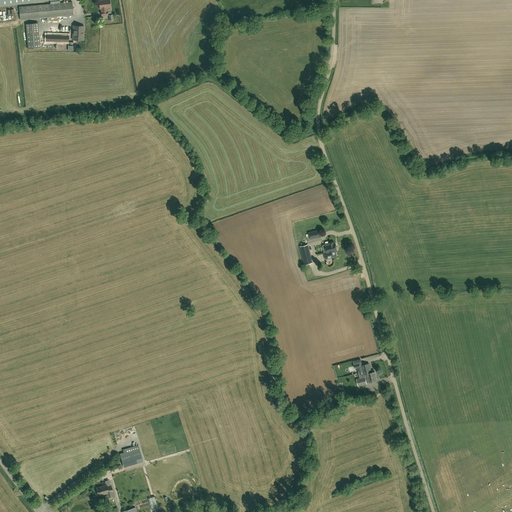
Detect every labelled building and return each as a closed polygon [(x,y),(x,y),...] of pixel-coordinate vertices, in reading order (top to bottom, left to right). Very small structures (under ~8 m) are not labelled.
[(50,4),(19,7),(20,20),(73,15),(72,2),(60,3),(59,0),(50,0),(50,4)] [(99,0),(100,8),(101,8),(101,11),(102,15),(108,15),(107,11),(107,8),(110,7),(109,0),(99,0)] [(38,23),(26,24),(28,49),(41,48),(38,23)] [(83,40),(84,26),(73,26),(73,40),(83,40)] [(69,35),(60,35),(60,42),(68,43),(69,35)] [(310,239),(320,236),(319,230),(309,233),(310,239)] [(330,244),(325,245),(323,246),(324,253),(327,252),(331,251),(331,252),(335,251),(337,251),(336,247),(336,246),(336,245),(335,243),(334,243),(334,242),(329,243),(330,244)] [(308,245),(300,247),(304,264),(312,263),(308,245)] [(337,256),(335,251),(331,252),(331,251),(327,252),(324,253),(326,259),(337,256)] [(371,373),(371,372),(370,368),(369,363),(362,365),(364,375),(364,374),(371,373)] [(371,373),(364,374),(365,377),(356,379),(358,386),(367,384),(366,381),(369,380),(369,382),(377,380),(375,372),(371,372),(371,373)] [(171,455),(172,454),(164,422),(139,428),(143,446),(159,442),(160,445),(167,443),(167,447),(169,451),(170,451),(171,455)] [(140,445),(124,449),(125,453),(121,453),(123,462),(132,460),(133,464),(144,462),(140,445)] [(151,472),(133,477),(137,492),(155,487),(151,472)] [(130,474),(115,477),(119,497),(132,494),(128,478),(131,478),(130,474)] [(155,477),(162,503),(186,497),(180,475),(178,475),(179,478),(176,479),(171,481),(171,478),(167,479),(166,476),(165,476),(165,474),(155,477)] [(108,492),(107,487),(106,485),(96,488),(98,495),(106,493),(108,492)] [(108,492),(106,493),(108,499),(115,497),(113,489),(112,490),(111,486),(107,487),(108,492)] [(136,507),(135,507),(123,511),(151,511),(151,510),(158,508),(154,496),(135,502),(136,507)]
